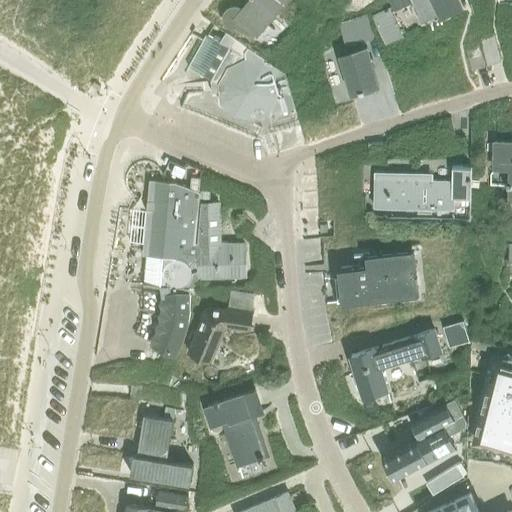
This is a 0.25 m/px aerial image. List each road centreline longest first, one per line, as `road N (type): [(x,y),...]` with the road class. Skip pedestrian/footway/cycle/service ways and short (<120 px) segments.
road 1 (residential): [(58,511),(87,319),(83,262),(120,117)]
road 2 (residential): [(356,511),(318,431),(300,365),(272,163)]
road 3 (residential): [(272,163),(511,89)]
road 4 (residential): [(120,117),(230,159),(272,163)]
road 5 (residential): [(120,117),(196,0)]
